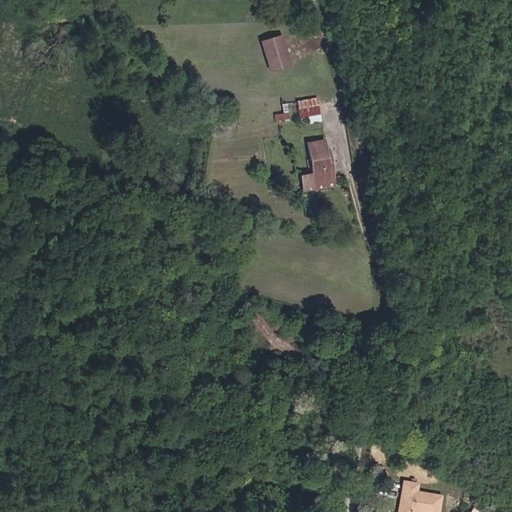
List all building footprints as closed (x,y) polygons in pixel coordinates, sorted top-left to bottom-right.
[(280,37),(260,44),(269,73),(289,67),(280,37)] [(296,103),(298,111),(317,108),(315,100),(296,103)] [(318,115),(317,108),(298,111),(299,119),(318,115)] [(299,180),(301,192),(331,188),(327,151),(323,152),(321,141),(305,144),(310,179),(299,180)] [(394,504),(405,506),(407,499),(413,500),(433,504),(437,485),(412,480),(414,473),(400,470),(394,504)]
